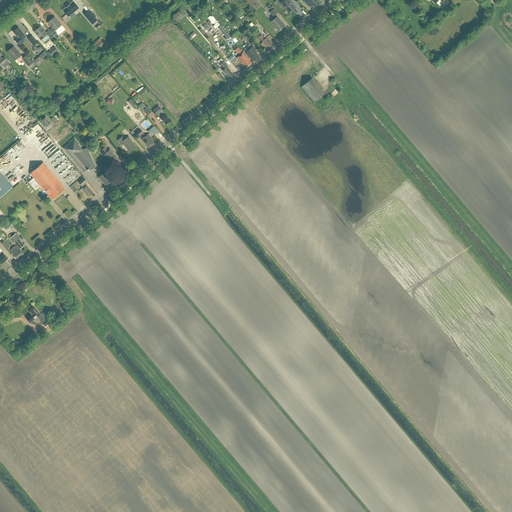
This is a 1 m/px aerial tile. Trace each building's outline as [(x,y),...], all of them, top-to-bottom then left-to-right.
[(284,0),(281,3),(289,13),(295,8),(290,2),(291,1),(289,0),(284,0)] [(310,5),(314,9),(320,4),(317,0),(304,0),(309,6),(310,5)] [(74,12),(79,8),(73,1),(63,10),(68,17),(69,16),(71,18),(76,14),(74,12)] [(275,8),(270,12),(273,16),(278,12),(275,8)] [(88,10),(84,14),(90,21),(93,24),(97,20),(95,18),(88,10)] [(180,11),(171,18),(175,23),(184,16),(180,11)] [(211,14),(207,17),(211,24),(215,21),(211,14)] [(285,25),(277,16),(271,22),(278,30),(285,25)] [(54,17),(48,22),(52,27),(49,30),(53,35),(57,32),(59,35),(65,29),(61,25),(54,17)] [(218,27),(228,39),(231,37),(220,25),(218,27)] [(40,26),(34,31),(41,39),(47,34),(50,38),(53,35),(49,30),(46,32),(40,26)] [(16,35),(18,38),(15,40),(20,45),(26,40),(24,38),(26,37),(18,27),(14,31),(17,35),(16,35)] [(262,41),(268,48),(273,44),(267,37),(265,38),(262,34),(259,31),(256,34),(259,37),(262,41)] [(235,33),(231,37),(235,42),(240,39),(235,33)] [(31,35),(27,38),(34,46),(38,42),(31,35)] [(73,41),(77,46),(82,43),(78,38),(73,41)] [(99,38),(90,46),(95,51),(104,43),(99,38)] [(7,52),(15,60),(21,55),(14,46),(7,52)] [(58,50),(55,46),(48,52),(51,56),(58,50)] [(250,57),(253,61),(259,56),(255,52),(256,51),(252,46),(247,51),(249,53),(248,54),(250,57)] [(239,60),(245,54),(238,47),(235,50),(239,55),(237,57),(239,60)] [(34,61),(36,64),(45,56),(42,53),(34,61)] [(27,54),(22,58),(29,66),(33,63),(27,54)] [(242,63),(246,67),(251,62),(245,54),(239,60),(242,63)] [(0,63),(4,68),(11,62),(5,56),(2,58),(0,60),(0,59),(0,63)] [(224,69),(222,70),(226,75),(227,75),(229,78),(233,74),(230,71),(231,71),(227,67),(228,66),(224,61),(220,64),(224,69)] [(301,87),(314,102),(323,94),(310,79),(301,87)] [(128,101),(135,109),(138,107),(131,99),(128,101)] [(171,120),(165,114),(162,110),(161,109),(155,114),(157,115),(160,118),(166,125),(171,120)] [(40,122),(47,130),(52,125),(46,117),(40,122)] [(152,125),(146,131),(148,133),(150,132),(152,135),(157,131),(152,125)] [(139,137),(148,147),(154,143),(151,139),(152,138),(148,134),(145,136),(140,129),(135,133),(132,131),(131,132),(133,135),(136,139),(139,137)] [(124,140),(122,137),(117,140),(121,145),(123,144),(129,152),(136,146),(131,141),(132,140),(128,136),(124,140)] [(79,143),(74,138),(69,142),(69,143),(64,148),(83,172),(87,169),(88,170),(90,168),(94,167),(95,167),(87,148),(82,150),(78,144),(79,143)] [(100,151),(103,155),(104,154),(111,163),(117,158),(109,149),(108,151),(104,147),(100,151)] [(65,189),(43,163),(30,173),(52,200),(65,189)] [(102,174),(99,177),(106,185),(112,180),(105,172),(108,170),(103,164),(100,166),(101,168),(99,170),(102,174)] [(0,172),(0,197),(13,187),(0,172)] [(87,196),(88,195),(89,196),(93,193),(86,185),(85,183),(87,182),(84,178),(78,182),(83,187),(81,189),(87,196)] [(4,226),(8,230),(12,226),(9,222),(4,226)] [(16,234),(10,238),(14,242),(15,241),(17,244),(17,245),(15,247),(14,246),(11,249),(13,251),(11,252),(13,254),(17,259),(23,254),(20,251),(20,250),(19,248),(24,245),(19,240),(20,239),(16,234)] [(33,312),(28,316),(32,321),(39,315),(47,325),(52,320),(55,324),(62,318),(60,315),(59,314),(52,320),(49,316),(46,318),(35,305),(30,309),(33,312)]
